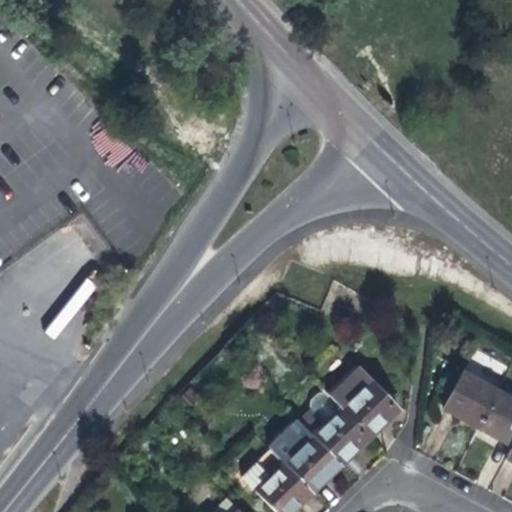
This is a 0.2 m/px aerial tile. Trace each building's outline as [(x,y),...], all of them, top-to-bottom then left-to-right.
[(326,394),(338,406),(368,436),(383,421),(396,408),(354,366),(326,394)] [(458,417),(477,427),(497,390),(460,369),(440,407),(458,417)] [(489,434),(510,446),(511,441),(511,398),(497,390),(477,427),(489,434)] [(355,449),(368,436),(338,406),(322,422),(308,408),(296,420),(310,434),(311,435),(339,464),(355,449)] [(327,475),(339,464),(311,435),(310,434),(296,420),(296,419),(268,446),(269,448),(282,460),(283,462),(311,491),(327,475)] [(289,511),(296,505),(311,491),(283,462),(282,460),(269,448),(241,474),(276,511),(289,511)] [(211,511),(228,511),(235,505),(227,497),(211,511)]
